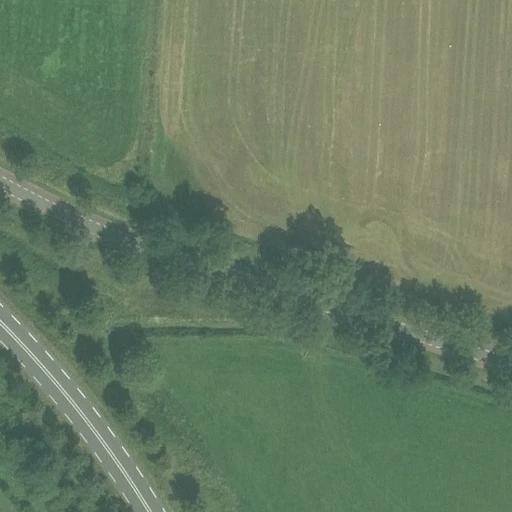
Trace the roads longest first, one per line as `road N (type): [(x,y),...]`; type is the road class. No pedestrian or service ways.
road 1 (tertiary): [(511,367),(206,269),(0,177)]
road 2 (primary): [(143,511),(81,419),(0,326)]
